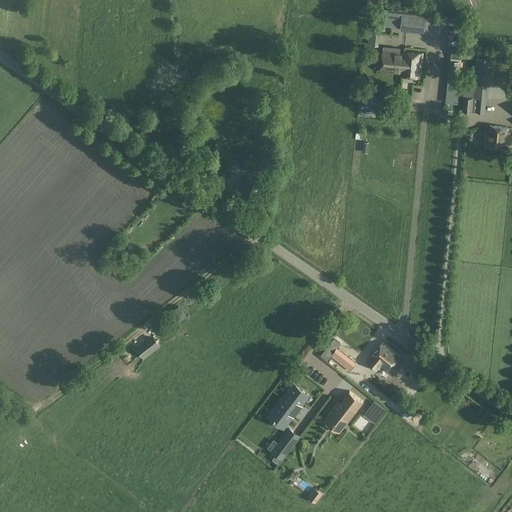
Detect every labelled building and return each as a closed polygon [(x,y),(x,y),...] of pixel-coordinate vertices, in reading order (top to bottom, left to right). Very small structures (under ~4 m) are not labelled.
[(401,30),(423,32),(425,18),(403,16),(401,30)] [(442,21),(440,34),(465,36),(466,24),(442,21)] [(390,47),(389,51),(384,51),(382,70),(402,72),(402,75),(420,77),(423,52),(404,51),(404,53),(400,52),(400,48),(390,47)] [(461,59),(462,49),(452,48),(450,58),(453,58),(461,59)] [(473,81),(469,81),(464,80),(462,111),(484,113),(489,56),(476,55),(473,81)] [(447,75),(459,76),(460,68),(447,67),(447,75)] [(485,133),(484,145),(511,148),(511,136),(506,135),(507,127),(490,125),(489,134),(485,133)] [(244,159),(241,168),(257,174),(260,165),(244,159)] [(238,195),(253,201),(261,182),(246,176),(238,195)] [(118,244),(109,253),(117,260),(125,251),(118,244)] [(170,313),(178,323),(186,316),(177,306),(170,313)] [(154,334),(136,346),(139,352),(157,339),(154,334)] [(381,366),(387,371),(400,356),(383,342),(371,356),(372,357),(367,363),(377,371),(381,366)] [(344,352),(337,361),(344,366),(351,357),(344,352)] [(300,358),(295,365),(312,376),(316,369),(300,358)] [(329,383),(319,374),(314,379),(320,384),(315,389),(290,367),(284,374),(315,400),(329,383)] [(293,384),(282,399),(298,412),(303,406),(300,404),(302,401),(303,402),(304,402),(308,396),(293,383),(292,384),(293,384)] [(327,416),(339,425),(343,428),(347,422),(363,402),(350,391),(349,392),(340,404),(338,402),(327,416)] [(298,412),(282,399),(278,404),(277,403),(268,415),(284,428),(284,427),(290,420),(288,419),(291,415),(294,417),(298,412)] [(376,423),(379,419),(368,411),(365,414),(376,423)] [(290,427),(273,450),(277,454),(275,458),(278,460),(281,457),(283,458),(301,435),(290,427)] [(316,502),(324,493),(317,488),(310,497),(316,502)]
